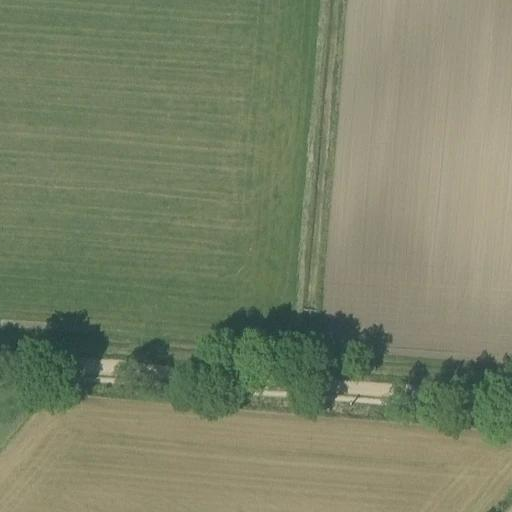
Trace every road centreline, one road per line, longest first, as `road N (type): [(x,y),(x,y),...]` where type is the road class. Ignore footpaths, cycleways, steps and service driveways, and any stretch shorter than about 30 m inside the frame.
road 1 (track): [(0,363),(294,387)]
road 2 (track): [(294,387),(511,402)]
